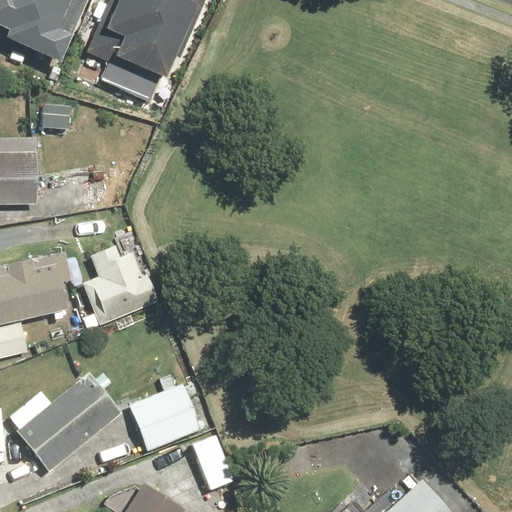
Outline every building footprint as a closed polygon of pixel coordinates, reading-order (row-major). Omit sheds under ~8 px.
[(63,0),(0,0),(0,29),(3,32),(0,38),(55,63),(67,35),(51,28),(63,0)] [(106,0),(84,52),(131,73),(133,69),(159,81),(170,58),(177,61),(203,0),(106,0)] [(66,104),(37,103),(37,130),(65,131),(66,104)] [(140,127),(115,126),(114,152),(139,153),(140,127)] [(32,154),(0,153),(0,205),(33,205),(32,154)] [(101,163),(56,173),(64,212),(109,202),(101,163)] [(117,257),(112,244),(88,254),(96,275),(79,282),(97,327),(157,303),(145,274),(138,276),(128,252),(117,257)] [(4,275),(0,275),(0,325),(63,311),(53,264),(30,269),(28,259),(2,265),(4,275)] [(18,323),(0,327),(0,359),(25,353),(18,323)] [(85,373),(13,433),(47,473),(119,413),(85,373)] [(177,383),(125,405),(145,451),(197,429),(177,383)] [(211,434),(183,446),(202,493),(231,481),(211,434)] [(305,441),(284,448),(294,477),(315,470),(305,441)] [(446,511),(416,479),(380,511),(446,511)] [(179,511),(181,510),(139,484),(121,511),(179,511)]
